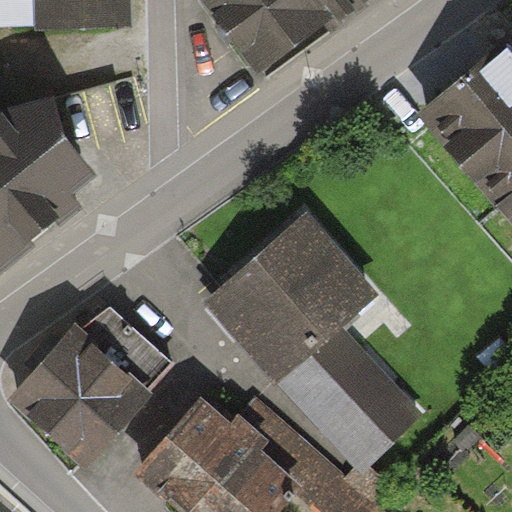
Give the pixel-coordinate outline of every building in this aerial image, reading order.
[(137,0),(46,0),(48,37),(139,34),(137,0)] [(214,0),(270,79),(383,0),(214,0)] [(511,47),(428,113),(499,205),(510,197),(511,199),(511,47)] [(0,100),(0,262),(104,184),(53,81),(6,96),(0,100)] [(386,304),(308,220),(211,311),(365,476),(425,419),(350,338),(386,304)] [(160,397),(77,327),(9,407),(92,477),(160,397)] [(306,511),(313,504),(205,414),(148,482),(184,511),(306,511)]
